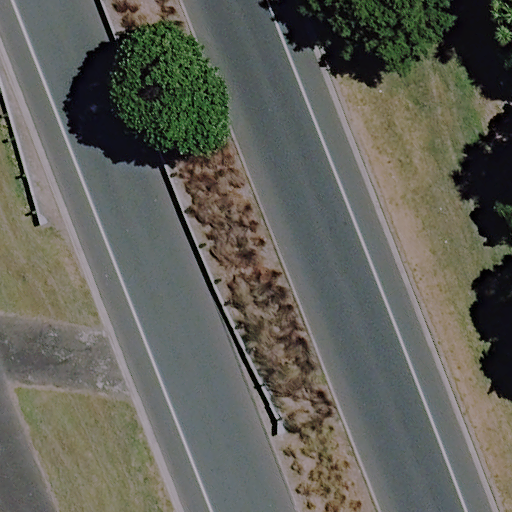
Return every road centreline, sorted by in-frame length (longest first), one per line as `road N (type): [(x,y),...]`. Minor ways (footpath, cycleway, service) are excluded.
road 1 (secondary): [(255,511),(51,0)]
road 2 (secondary): [(230,0),(427,511)]
